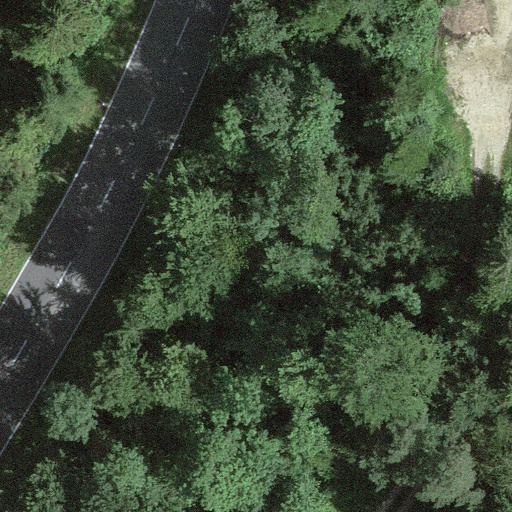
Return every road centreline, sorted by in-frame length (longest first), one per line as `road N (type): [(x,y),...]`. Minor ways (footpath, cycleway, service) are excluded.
road 1 (primary): [(0,388),(98,217),(194,0)]
road 2 (track): [(392,511),(416,457),(459,291),(485,102)]
